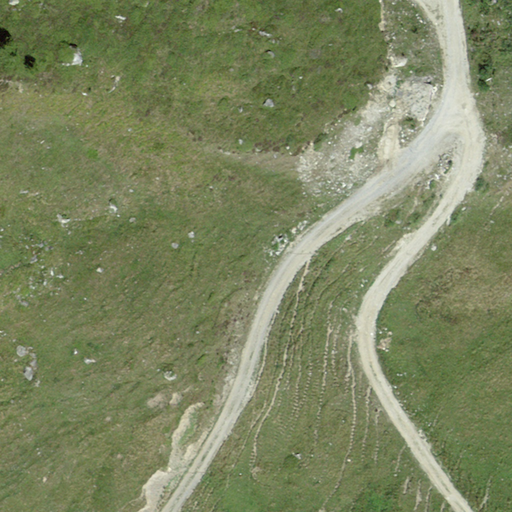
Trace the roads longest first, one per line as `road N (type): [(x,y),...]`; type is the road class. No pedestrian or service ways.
road 1 (track): [(463,511),(385,394),(364,327),(379,288),(466,174),(473,133),(447,0)]
road 2 (track): [(465,112),(433,116),(292,239),(247,351),(144,511)]
